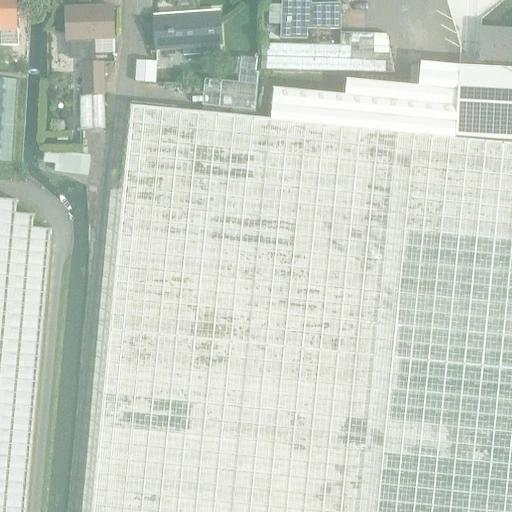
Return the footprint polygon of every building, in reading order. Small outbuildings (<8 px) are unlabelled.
[(16,31),(15,0),(0,0),(0,24),(1,24),(1,31),(16,31)] [(281,0),(282,5),(268,5),(268,24),(282,24),(282,39),(307,39),(307,30),(341,29),(341,4),(311,4),(310,0),(281,0)] [(94,40),(113,39),(112,8),(65,10),(67,60),(95,59),(94,40)] [(221,45),(219,14),(154,18),(157,50),(183,48),(184,56),(220,53),(219,45),(221,45)] [(478,68),(511,69),(511,28),(481,26),(478,68)] [(262,45),(261,70),(394,73),(391,61),(393,61),(386,35),(341,34),(340,46),(292,45),(262,45)] [(241,58),(240,71),(256,72),(257,59),(241,58)] [(136,62),(135,81),(135,83),(155,84),(157,63),(136,62)] [(103,63),(82,64),(83,96),(104,96),(103,63)] [(274,89),(271,119),(457,138),(457,140),(511,144),(511,69),(478,68),(460,67),(448,66),(421,63),(418,87),(347,80),(345,96),(274,89)] [(259,73),(256,72),(240,71),(238,83),(205,80),(202,105),(255,111),(258,85),(259,73)] [(0,161),(12,163),(17,80),(0,78),(0,161)] [(105,129),(104,96),(83,96),(81,96),(82,130),(105,129)] [(132,106),(92,511),(511,511),(511,144),(457,140),(457,138),(271,119),(132,106)] [(89,156),(44,151),(43,162),(55,164),(53,172),(87,176),(89,156)] [(0,511),(25,511),(50,231),(32,229),(34,216),(16,215),(17,202),(0,200),(0,511)]
